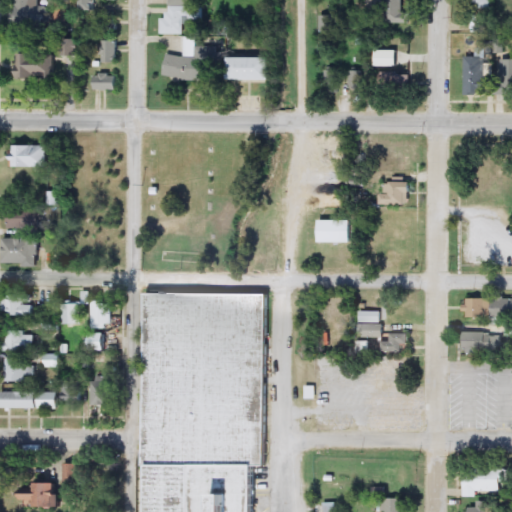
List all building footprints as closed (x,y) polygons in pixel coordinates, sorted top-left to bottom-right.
[(51,0),(51,28),(16,28),(16,0),(51,0)] [(84,11),(84,0),(97,0),(97,11),(84,11)] [(186,0),(186,35),(165,34),(165,0),(186,0)] [(403,0),(403,24),(386,24),(386,0),(403,0)] [(490,0),(490,9),(472,9),(472,0),(490,0)] [(473,31),(473,12),(486,12),(486,31),(473,31)] [(334,17),(334,32),(321,32),(321,17),(334,17)] [(211,82),(165,80),(167,56),(184,57),(185,38),(196,39),(195,46),(213,47),(211,82)] [(117,41),(117,62),(101,62),(101,41),(117,41)] [(398,66),(376,66),(376,50),(398,50),(398,66)] [(56,79),(17,80),(17,55),(55,54),(56,79)] [(274,81),(230,81),(230,58),(274,58),(274,81)] [(502,60),(511,60),(511,83),(502,83),(502,60)] [(465,95),(465,68),(488,68),(488,95),(465,95)] [(337,89),(325,89),(325,71),(337,71),(337,89)] [(349,72),(364,72),(364,90),(349,90),(349,72)] [(378,74),(406,74),(406,91),(378,91),(378,74)] [(13,168),(13,146),(48,146),(48,168),(13,168)] [(381,148),(416,148),(416,171),(381,171),(381,148)] [(380,182),(412,182),(412,204),(380,204),(380,182)] [(44,229),(11,229),(11,209),(44,209),(44,229)] [(352,243),(318,243),(318,219),(352,219),(352,243)] [(376,235),(413,235),(413,257),(376,257),(376,235)] [(5,237),(40,237),(40,264),(5,264),(5,237)] [(270,467),(261,467),(260,511),(153,511),(154,466),(149,466),(149,293),(271,294),(270,467)] [(4,315),(4,295),(27,295),(27,315),(4,315)] [(492,298),(511,298),(511,318),(466,319),(466,298),(492,298)] [(108,330),(108,349),(93,349),(93,300),(112,300),(112,330),(108,330)] [(62,304),(82,304),(82,327),(62,327),(62,304)] [(381,321),(362,321),(362,312),(381,312),(381,321)] [(383,337),(361,337),(361,325),(383,325),(383,337)] [(4,351),(4,331),(34,331),(34,351),(4,351)] [(383,341),(390,341),(390,333),(408,333),(408,353),(383,353),(383,341)] [(494,350),(465,350),(465,333),(494,333),(494,350)] [(33,359),(33,380),(5,380),(5,359),(33,359)] [(93,405),(93,379),(113,379),(114,405),(93,405)] [(65,400),(65,382),(82,382),(82,400),(65,400)] [(1,409),(1,392),(60,392),(60,409),(1,409)] [(80,465),(80,483),(65,483),(65,465),(80,465)] [(478,497),(466,496),(466,467),(504,469),(504,492),(478,491),(478,497)] [(59,507),(20,506),(21,482),(60,484),(59,507)] [(403,511),(387,511),(381,511),(381,499),(403,499),(403,511)] [(471,511),(471,502),(487,502),(487,511),(471,511)]
